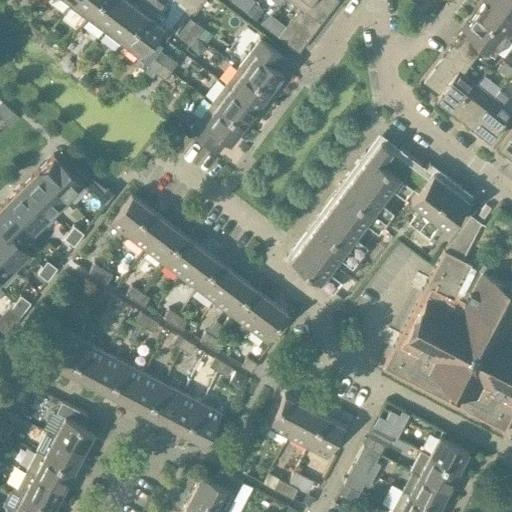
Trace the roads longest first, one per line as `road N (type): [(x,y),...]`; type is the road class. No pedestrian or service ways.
road 1 (residential): [(511,454),(345,369),(317,301),(272,263),(266,233),(155,150)]
road 2 (residential): [(511,194),(395,103),(384,49)]
